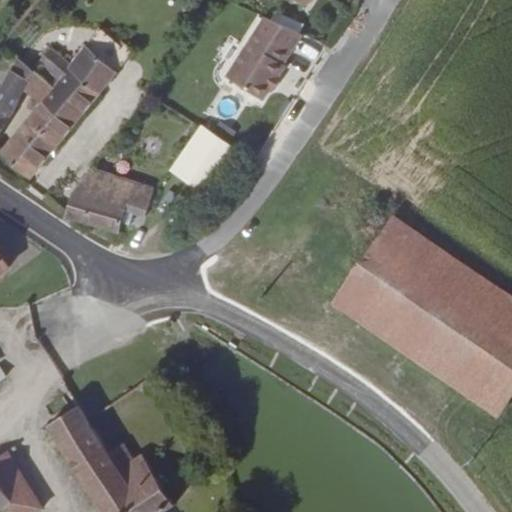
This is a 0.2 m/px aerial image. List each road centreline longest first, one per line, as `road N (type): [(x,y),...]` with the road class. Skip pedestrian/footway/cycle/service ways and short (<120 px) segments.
road 1 (residential): [(146,291),(200,303),(319,365),(412,436),(479,511)]
road 2 (residential): [(146,291),(219,231),(378,0)]
road 3 (residential): [(0,195),(146,291)]
